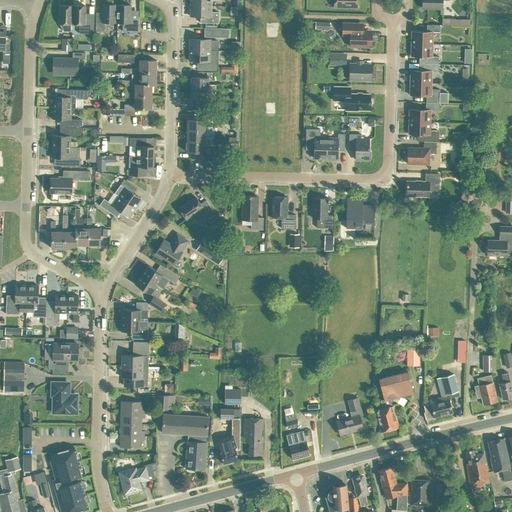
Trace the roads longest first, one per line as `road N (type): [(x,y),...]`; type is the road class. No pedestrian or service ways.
road 1 (residential): [(242,177),(388,179),(394,26)]
road 2 (residential): [(107,511),(95,453),(103,293)]
road 3 (residential): [(463,430),(475,233)]
road 4 (tertiary): [(295,474),(463,430)]
road 5 (tertiary): [(155,511),(295,474)]
road 6 (residential): [(169,131),(172,19),(154,0)]
road 7 (residential): [(103,293),(168,175)]
road 8 (residential): [(103,293),(35,257),(24,238),(26,206)]
road 9 (residential): [(27,131),(31,24),(39,4)]
